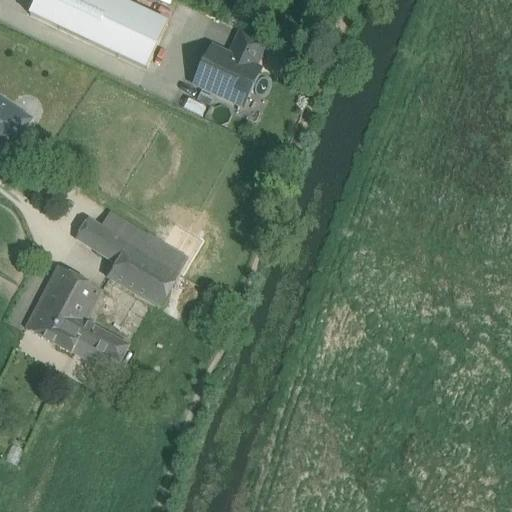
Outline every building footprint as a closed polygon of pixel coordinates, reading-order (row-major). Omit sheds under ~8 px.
[(145,14),(115,0),(38,0),(30,17),(122,61),(145,14)] [(145,14),(122,61),(147,72),(169,25),(145,14)] [(267,45),(241,33),(229,58),(255,70),(267,45)] [(229,58),(217,52),(200,88),(239,107),(257,71),(255,70),(229,58)] [(31,121),(0,100),(0,149),(8,155),(31,121)] [(110,213),(100,228),(128,245),(180,277),(189,261),(110,213)] [(116,265),(128,245),(100,228),(92,223),(80,243),(116,265)] [(180,277),(128,245),(116,265),(108,279),(159,311),(180,277)] [(101,292),(58,268),(35,313),(80,338),(79,341),(118,364),(119,364),(128,348),(84,322),(101,292)] [(80,338),(35,313),(26,330),(71,355),(73,352),(79,341),(80,338)] [(118,364),(79,341),(73,352),(112,375),(118,364)]
